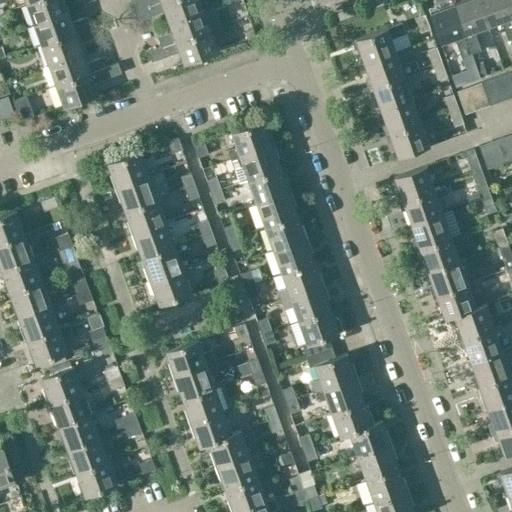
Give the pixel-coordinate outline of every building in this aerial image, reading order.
[(35,0),(25,4),(33,24),(66,12),(62,1),(66,0),(35,0)] [(131,0),(130,1),(134,11),(163,0),(131,0)] [(164,11),(168,21),(201,10),(197,0),(163,0),(134,11),(137,21),(164,11)] [(460,0),(453,3),(471,53),(481,50),(474,31),(487,27),(477,0),(460,0)] [(511,24),(503,0),(477,0),(487,27),(500,22),(506,40),(511,38),(511,24)] [(511,0),(503,0),(511,24),(511,0)] [(455,38),(461,57),(471,53),(453,3),(429,11),(440,44),(455,38)] [(157,37),(160,47),(208,29),(201,10),(168,21),(172,32),(157,37)] [(33,24),(40,44),(89,26),(86,16),(70,22),(66,12),(33,24)] [(416,18),(420,31),(429,28),(425,14),(416,18)] [(358,48),(363,62),(394,51),(390,39),(405,34),(402,23),(386,28),(385,27),(350,40),(353,50),(358,48)] [(40,44),(47,65),(81,53),(77,43),(93,37),(89,26),(40,44)] [(208,29),(160,47),(147,52),(151,62),(179,52),(182,62),(216,50),(208,29)] [(427,49),(432,64),(441,61),(436,46),(427,49)] [(399,64),(394,51),(363,62),(368,77),(365,79),(368,87),(402,74),(418,69),(414,59),(399,64)] [(81,53),(47,65),(55,85),(103,67),(100,57),(85,63),(81,53)] [(471,53),(461,57),(464,64),(474,61),(471,53)] [(446,75),(441,61),(432,64),(437,78),(446,75)] [(116,63),(103,67),(55,85),(62,105),(96,93),(92,83),(120,73),(116,63)] [(375,95),(380,109),(411,98),(402,74),(368,87),(371,97),(375,95)] [(511,95),(504,74),(493,78),(501,101),(511,96),(511,95)] [(489,105),(501,101),(493,78),(481,82),(489,105)] [(481,82),(469,86),(477,109),(489,105),(481,82)] [(465,114),(477,109),(469,86),(457,91),(465,114)] [(444,97),(449,111),(458,108),(453,94),(444,97)] [(411,98),(380,109),(386,124),(381,125),(384,134),(419,121),(411,98)] [(463,123),(458,108),(449,111),(454,126),(463,123)] [(30,110),(18,114),(20,117),(21,120),(33,116),(30,110)] [(230,160),(271,145),(263,121),(230,133),(235,146),(227,150),(230,160)] [(428,145),(419,121),(384,134),(388,143),(392,142),(397,156),(428,145)] [(511,133),(502,137),(509,159),(511,158),(511,133)] [(498,163),(509,159),(502,137),(490,141),(498,163)] [(178,138),(167,141),(171,153),(182,150),(178,138)] [(486,167),(498,163),(490,141),(478,145),(486,167)] [(204,142),(194,145),(193,145),(198,158),(208,154),(204,142)] [(280,168),(271,145),(230,160),(239,183),(247,180),(280,168)] [(473,149),(464,152),(469,167),(478,164),(473,149)] [(107,163),(115,187),(148,175),(139,151),(107,163)] [(394,193),(397,202),(433,189),(424,165),(393,176),(399,191),(394,193)] [(280,168),(247,180),(256,203),(288,191),(280,168)] [(476,185),(485,182),(481,170),(472,173),(476,185)] [(180,177),(184,189),(194,185),(190,173),(180,177)] [(115,187),(124,210),(156,198),(148,175),(115,187)] [(206,180),(210,192),(220,188),(216,176),(206,180)] [(476,185),(481,200),(490,197),(485,182),(476,185)] [(198,197),(194,185),(184,189),(188,201),(198,197)] [(225,200),(220,188),(210,192),(214,204),(225,200)] [(405,209),(411,223),(441,212),(433,189),(397,202),(400,210),(405,209)] [(296,215),(288,191),(256,203),(264,226),(296,215)] [(52,197),(38,202),(42,212),(56,207),(52,197)] [(496,211),(490,197),(481,200),(487,215),(496,211)] [(156,198),(124,210),(132,233),(164,222),(156,198)] [(166,214),(169,230),(193,226),(190,210),(166,214)] [(0,215),(0,243),(23,235),(15,211),(0,215)] [(412,240),(415,248),(450,236),(441,212),(411,223),(416,238),(412,240)] [(305,238),(296,215),(264,226),(272,249),(305,238)] [(196,224),(201,235),(211,232),(207,220),(196,224)] [(172,245),(164,222),(132,233),(140,256),(172,245)] [(222,227),(227,239),(237,235),(233,223),(222,227)] [(493,233),(497,245),(506,241),(502,229),(493,233)] [(215,244),(211,232),(201,235),(205,247),(215,244)] [(68,233),(54,238),(66,271),(80,266),(68,233)] [(23,235),(0,243),(0,269),(32,258),(23,235)] [(241,247),(237,235),(227,239),(231,251),(241,247)] [(423,256),(428,270),(458,259),(450,236),(415,248),(418,257),(423,256)] [(305,238),(272,249),(281,273),(313,261),(305,238)] [(497,245),(506,269),(511,266),(511,256),(506,241),(497,245)] [(148,280),(181,268),(188,265),(185,255),(177,258),(172,245),(140,256),(148,280)] [(40,281),(32,258),(0,269),(8,292),(40,281)] [(458,259),(428,270),(433,285),(429,287),(432,295),(467,283),(458,259)] [(321,284),(313,261),(281,273),(285,287),(277,290),(280,299),(321,284)] [(227,279),(223,267),(213,270),(217,282),(227,279)] [(189,292),(181,268),(148,280),(157,304),(189,292)] [(239,274),(243,285),(253,282),(249,270),(239,274)] [(69,285),(72,295),(86,290),(82,280),(69,285)] [(8,292),(17,316),(49,304),(40,281),(8,292)] [(258,294),(253,282),(243,285),(247,297),(258,294)] [(470,293),(467,283),(432,295),(435,303),(439,302),(445,318),(454,315),(453,314),(485,302),(480,289),(470,293)] [(329,308),(321,284),(280,299),(284,309),(293,306),(297,319),(329,308)] [(90,300),(86,290),(72,295),(76,305),(90,300)] [(423,303),(431,320),(439,317),(431,299),(423,303)] [(454,331),(457,339),(493,326),(485,302),(453,314),(454,315),(459,329),(454,331)] [(49,304),(17,316),(25,339),(57,327),(49,304)] [(329,308),(297,319),(306,343),(329,335),(338,331),(340,330),(341,328),(337,317),(335,316),(333,317),(329,308)] [(256,320),(260,332),(270,329),(266,317),(256,320)] [(248,335),(244,323),(234,326),(239,339),(248,335)] [(465,346),(470,361),(502,349),(493,326),(457,339),(460,348),(465,346)] [(66,351),(57,327),(25,339),(34,363),(66,351)] [(99,327),(86,332),(90,342),(103,337),(99,327)] [(274,340),(270,329),(260,332),(264,344),(274,340)] [(305,355),(333,345),(329,335),(306,343),(301,345),(305,355)] [(164,352),(173,376),(206,364),(212,362),(208,351),(202,353),(197,340),(164,352)] [(313,364),(336,356),(333,345),(305,355),(309,366),(313,364)] [(89,346),(77,351),(86,371),(98,365),(89,346)] [(511,361),(507,364),(502,349),(470,361),(475,375),(471,377),(474,386),(511,372),(511,361)] [(311,381),(315,391),(354,377),(346,353),(336,356),(313,364),(318,378),(311,381)] [(246,362),(250,374),(260,370),(256,358),(246,362)] [(206,364),(173,376),(181,399),(214,387),(206,364)] [(39,378),(48,402),(81,390),(72,366),(39,378)] [(101,371),(105,381),(118,376),(114,366),(101,371)] [(265,382),(260,370),(250,374),(254,385),(265,382)] [(482,393),(487,408),(511,398),(511,372),(474,386),(477,395),(482,393)] [(122,386),(118,376),(105,381),(108,391),(122,386)] [(326,398),(331,412),(363,400),(354,377),(315,391),(318,401),(326,398)] [(280,390),(284,402),(295,398),(291,386),(280,390)] [(223,410),(214,387),(181,399),(190,423),(223,410)] [(48,402),(57,425),(89,413),(81,390),(48,402)] [(299,410),(295,398),(284,402),(289,414),(299,410)] [(491,433),(511,425),(511,398),(487,408),(492,423),(488,424),(491,433)] [(363,400),(331,412),(339,434),(348,431),(348,432),(371,423),(363,400)] [(480,415),(475,400),(455,406),(460,421),(480,415)] [(263,408),(267,420),(277,417),(273,405),(263,408)] [(208,442),(231,434),(231,433),(223,410),(190,423),(198,445),(208,442)] [(118,417),(122,427),(135,422),(131,412),(118,417)] [(89,413),(57,425),(65,448),(98,436),(89,413)] [(281,428),(277,417),(267,420),(271,432),(281,428)] [(348,432),(357,455),(389,443),(381,420),(371,423),(348,432)] [(139,433),(135,422),(122,427),(125,438),(139,433)] [(511,452),(511,425),(491,433),(494,441),(498,440),(504,455),(511,452)] [(208,442),(216,466),(249,454),(240,430),(231,433),(231,434),(208,442)] [(297,437),(301,449),(311,445),(307,433),(297,437)] [(106,459),(98,436),(65,448),(74,471),(106,459)] [(357,455),(365,478),(398,466),(389,443),(357,455)] [(316,457),(311,445),(301,449),(305,461),(316,457)] [(3,447),(0,448),(0,484),(15,479),(3,447)] [(294,464),(289,451),(279,455),(283,467),(294,464)] [(249,454),(216,466),(225,489),(257,477),(249,454)] [(115,483),(106,459),(74,471),(82,495),(115,483)] [(135,464),(139,474),(152,470),(149,459),(135,464)] [(398,466),(365,478),(373,501),(406,490),(398,466)] [(502,480),(508,495),(511,493),(511,466),(494,473),(498,482),(502,480)] [(288,478),(293,491),(303,487),(299,474),(298,475),(288,478)] [(233,511),(266,500),(257,477),(225,489),(233,511)] [(313,484),(303,487),(307,499),(317,495),(313,484)] [(266,500),(233,511),(269,511),(270,511),(269,510),(284,504),(285,508),(298,504),(297,502),(307,499),(303,487),(293,491),(272,498),(266,500)] [(414,511),(406,490),(373,501),(377,511),(414,511)] [(322,507),(317,495),(307,499),(311,511),(322,507)]
